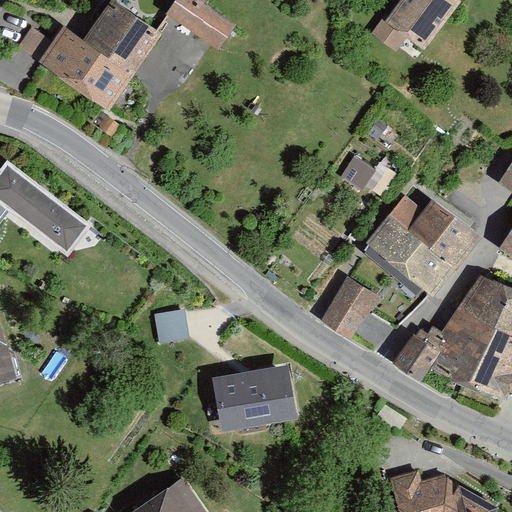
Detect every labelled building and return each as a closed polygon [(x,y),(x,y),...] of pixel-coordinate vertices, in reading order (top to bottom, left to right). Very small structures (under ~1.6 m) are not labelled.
[(100,113),(154,35),(103,0),(74,42),(56,30),(48,41),(30,28),(13,53),(100,113)] [(193,0),(171,0),(161,15),(211,50),(229,24),(193,0)] [(453,2),(449,0),(397,0),(380,24),(378,22),(368,34),(392,52),(402,39),(418,50),(453,2)] [(511,158),(493,187),(511,199),(511,227),(495,253),(511,264),(511,158)] [(354,161),(339,182),(358,195),(361,190),(378,202),(394,179),(376,168),(372,174),(354,161)] [(88,229),(0,165),(0,224),(4,220),(63,263),(88,229)] [(419,218),(399,202),(361,249),(422,297),(471,238),(429,206),(419,218)] [(511,294),(476,278),(437,337),(429,332),(423,339),(418,336),(413,342),(409,339),(388,368),(414,386),(424,372),(500,405),(511,380),(511,294)] [(316,323),(345,342),(374,300),(344,281),(316,323)] [(185,310),(156,314),(162,343),(189,337),(185,310)] [(0,345),(0,386),(10,384),(0,345)] [(250,373),(216,381),(226,432),(297,418),(287,365),(250,373)] [(412,468),(385,476),(396,511),(489,511),(492,508),(437,477),(416,483),(412,468)] [(200,511),(181,481),(131,511),(200,511)]
